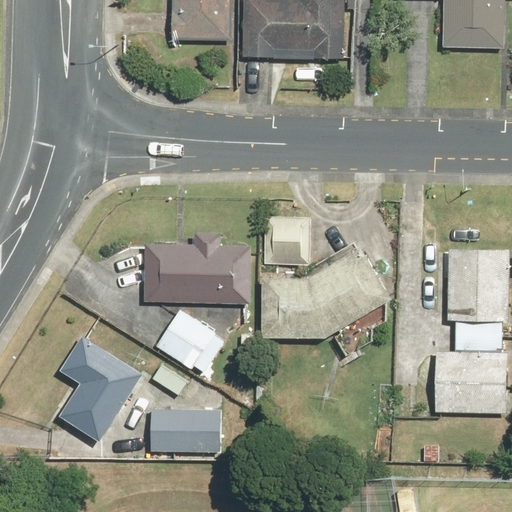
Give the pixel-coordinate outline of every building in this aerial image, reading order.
[(234,0),(177,0),(176,36),(233,38),(234,0)] [(253,0),(249,57),(320,62),(320,54),(346,56),(349,0),(253,0)] [(447,0),(446,49),(506,52),(507,0),(447,0)] [(316,219),(278,217),(277,263),(314,264),(316,219)] [(227,242),(227,233),(200,231),(200,247),(151,244),(148,298),(256,305),(259,244),(227,242)] [(397,299),(366,247),(315,278),(270,277),(268,334),(335,337),(340,334),(352,355),(395,328),(383,308),(397,299)] [(506,321),(511,320),(511,251),(453,250),(452,321),(460,322),(460,351),(449,351),(442,351),(441,413),(511,414),(511,345),(505,346),(506,321)] [(185,308),(160,344),(206,376),(231,340),(185,308)] [(86,383),(65,415),(104,441),(148,375),(88,335),(65,369),(86,383)] [(165,362),(155,375),(183,396),(193,382),(165,362)] [(156,407),(155,451),(226,452),(227,408),(156,407)] [(421,511),(418,489),(398,492),(401,511),(421,511)]
